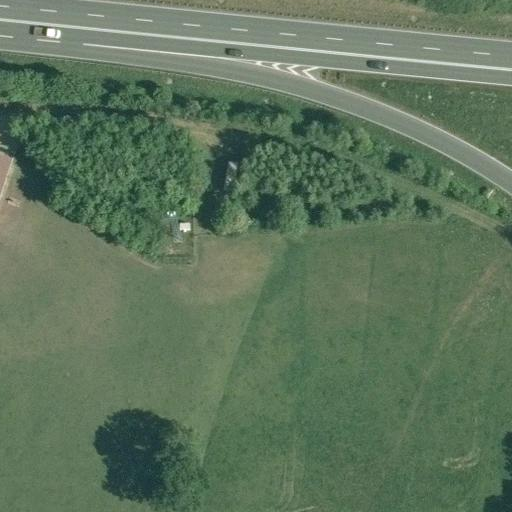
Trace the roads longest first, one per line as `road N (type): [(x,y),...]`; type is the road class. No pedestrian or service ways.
road 1 (trunk): [(137,29),(428,135),(511,185)]
road 2 (trunk): [(137,29),(511,63)]
road 3 (trunk): [(0,14),(137,29)]
